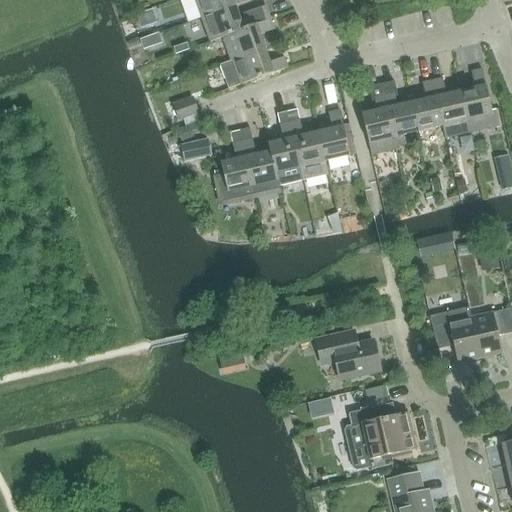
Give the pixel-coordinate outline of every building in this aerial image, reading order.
[(194,0),(201,19),(235,7),(249,2),(248,0),(194,0)] [(201,19),(210,43),(223,38),(258,25),(270,21),(265,7),(247,14),(249,17),(240,20),(235,7),(201,19)] [(274,31),(270,21),(258,25),(223,38),(231,62),(265,49),(260,36),(274,31)] [(139,29),(125,32),(128,52),(142,50),(139,29)] [(288,69),(284,58),(270,63),(265,49),(231,62),(220,66),(228,90),(240,86),(288,69)] [(460,92),(470,134),(499,128),(496,112),(492,113),(482,70),(471,73),(475,89),(460,92)] [(470,134),(460,92),(446,96),(442,79),(432,82),(443,127),(445,140),(470,134)] [(394,82),(381,85),(383,93),(394,138),(396,149),(406,147),(403,136),(418,133),(411,103),(397,107),(394,95),(397,94),(394,82)] [(418,133),(443,127),(432,82),(422,84),(426,100),(411,103),(418,133)] [(383,93),(381,85),(369,88),(372,100),(374,100),(377,112),(362,115),(371,158),(397,152),(396,149),(394,138),(383,93)] [(173,106),(176,112),(179,121),(198,114),(192,99),(173,106)] [(324,162),(318,133),(303,137),(297,111),(287,113),(300,168),(324,162)] [(318,133),(324,162),(350,157),(339,111),(328,114),(332,130),(318,133)] [(287,113),(277,115),(283,141),(268,145),(270,153),(275,174),(276,174),(300,168),(287,113)] [(250,130),(240,132),(253,187),(255,199),(280,194),(278,181),(276,174),(275,174),(270,153),(256,156),(250,130)] [(253,187),(240,132),(230,134),(236,161),(221,164),(223,175),(215,177),(213,177),(220,208),(255,199),(253,187)] [(208,140),(181,146),(185,162),(211,156),(208,140)] [(481,358),(472,318),(469,308),(448,313),(430,317),(433,327),(438,349),(449,347),(448,342),(454,341),(455,345),(459,363),(481,358)] [(499,336),(511,332),(511,315),(511,309),(499,312),(494,313),(472,318),(481,358),(503,353),(499,336)] [(346,334),(316,341),(322,365),(336,362),(341,381),(380,371),(373,341),(349,347),(346,334)] [(392,417),(389,404),(348,413),(351,426),(346,427),(344,431),(353,469),(357,471),(371,468),(371,470),(385,467),(383,457),(417,449),(408,413),(392,417)] [(507,466),(511,464),(511,441),(502,444),(507,466)] [(418,475),(389,482),(396,511),(430,511),(426,493),(422,494),(418,475)]
